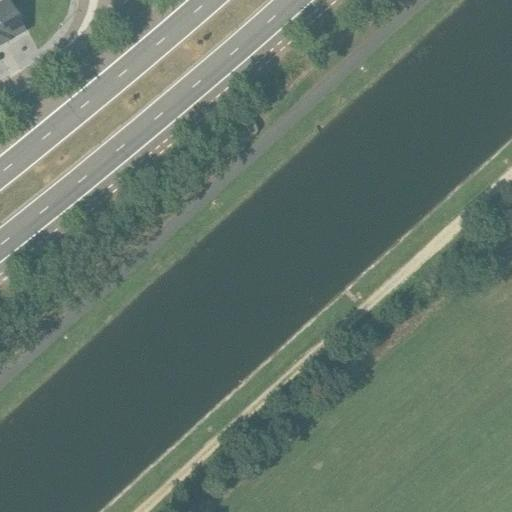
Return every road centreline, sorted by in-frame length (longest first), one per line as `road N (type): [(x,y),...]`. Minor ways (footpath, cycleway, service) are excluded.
road 1 (track): [(135,511),(511,171)]
road 2 (primary): [(0,244),(291,0)]
road 3 (primary): [(206,0),(0,172)]
road 4 (residential): [(91,0),(68,44),(0,92)]
